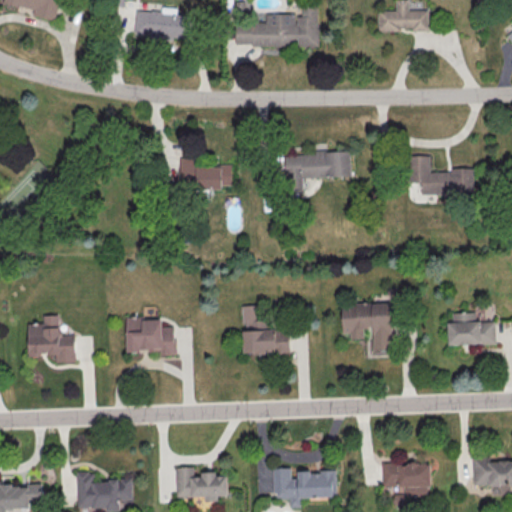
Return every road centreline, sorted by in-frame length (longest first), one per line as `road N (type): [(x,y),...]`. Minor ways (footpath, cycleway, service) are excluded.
road 1 (residential): [(511,93),(206,99),(116,90),(0,60)]
road 2 (residential): [(0,420),(511,399)]
